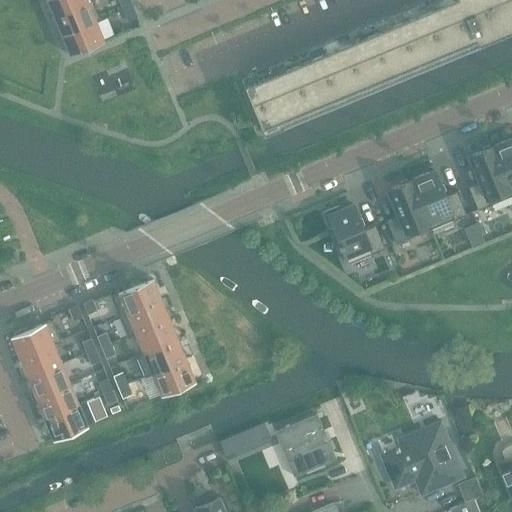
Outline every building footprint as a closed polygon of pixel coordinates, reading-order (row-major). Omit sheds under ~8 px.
[(86,0),(46,0),(53,16),(87,2),(86,0)] [(128,0),(118,0),(122,9),(131,6),(128,0)] [(511,0),(437,0),(242,82),(260,125),(475,36),(477,41),(511,26),(511,0)] [(87,2),(53,16),(61,35),(95,21),(87,2)] [(131,6),(122,9),(127,20),(136,17),(131,6)] [(96,21),(62,36),(70,55),(104,41),(96,21)] [(511,137),(491,146),(511,195),(511,194),(511,137)] [(479,181),(467,186),(476,209),(511,195),(491,146),(468,155),(479,181)] [(433,170),(410,179),(430,228),(466,214),(456,191),(444,196),(433,170)] [(397,215),(385,219),(395,243),(408,237),(429,229),(430,228),(410,179),(387,189),(397,215)] [(338,205),(322,212),(328,226),(331,225),(338,241),(336,242),(337,245),(340,244),(344,255),(367,246),(371,253),(384,248),(374,224),(362,229),(352,204),(339,209),(338,205)] [(110,295),(119,316),(160,299),(152,278),(141,282),(139,279),(127,284),(129,287),(110,295)] [(91,299),(82,302),(87,313),(95,310),(91,299)] [(119,316),(127,336),(169,318),(160,299),(119,316)] [(68,308),(72,319),(81,315),(77,305),(68,308)] [(135,355),(135,356),(177,338),(169,318),(127,336),(135,333),(142,352),(135,355)] [(10,336),(19,357),(60,340),(52,319),(10,336)] [(96,336),(100,347),(110,343),(105,332),(96,336)] [(82,341),(86,353),(95,349),(90,338),(82,341)] [(135,356),(143,376),(185,358),(177,338),(135,356)] [(19,357),(27,377),(61,363),(53,344),(61,341),(60,340),(19,357)] [(110,343),(100,347),(105,358),(114,354),(110,343)] [(95,349),(86,353),(91,364),(100,360),(95,349)] [(185,358),(143,376),(144,376),(151,373),(160,394),(194,379),(185,358)] [(27,377),(35,397),(69,383),(61,363),(27,377)] [(112,375),(117,387),(126,383),(121,372),(112,375)] [(98,381),(103,392),(111,389),(107,378),(98,381)] [(35,397),(43,417),(85,400),(85,399),(77,402),(69,383),(35,397)] [(126,383),(117,387),(122,398),(130,394),(126,383)] [(355,386),(340,392),(349,414),(364,408),(355,386)] [(111,389),(103,392),(107,404),(116,400),(111,389)] [(85,400),(43,417),(52,438),(94,421),(85,400)] [(293,476),(334,459),(315,414),(274,431),(293,476)] [(380,453),(383,459),(382,465),(385,470),(389,474),(395,487),(415,479),(421,493),(463,475),(440,420),(397,438),(400,444),(380,453)] [(268,421),(220,441),(224,453),(227,459),(271,439),(269,434),(272,433),(268,421)] [(511,441),(511,442),(505,444),(502,447),(499,449),(503,458),(497,461),(511,495),(511,441)] [(477,476),(459,483),(465,500),(466,501),(473,498),(484,494),(477,476)] [(196,511),(224,511),(228,510),(223,498),(219,499),(218,496),(214,498),(213,495),(196,502),(197,505),(194,506),(196,511)] [(478,511),(473,498),(466,501),(465,500),(449,507),(450,511),(478,511)] [(336,511),(333,503),(311,511),(336,511)]
